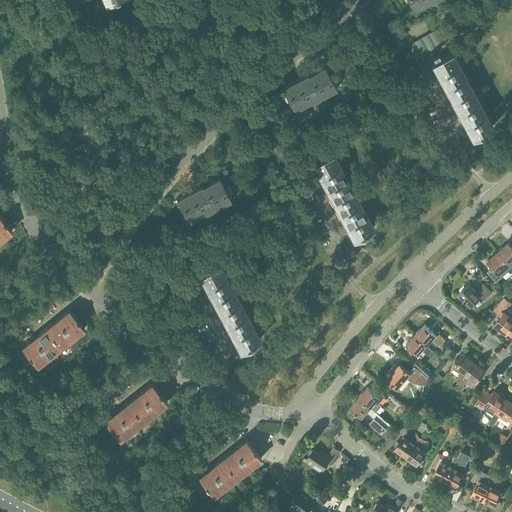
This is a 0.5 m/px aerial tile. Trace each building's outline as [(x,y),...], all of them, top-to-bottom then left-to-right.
[(408,0),(413,9),(429,0),(430,0),(431,1),(432,0),(408,0)] [(420,55),(432,48),(443,42),(436,29),(413,42),(420,55)] [(402,48),(397,51),(401,58),(405,55),(402,48)] [(459,64),(452,52),(441,56),(432,63),(439,75),(459,64)] [(466,77),(459,64),(439,75),(445,88),(466,77)] [(282,88),(295,110),(311,101),(312,102),(337,87),(325,66),(308,75),(308,74),(282,88)] [(466,77),(445,88),(452,100),(472,89),(466,77)] [(479,102),(472,89),(452,100),(459,113),(479,102)] [(479,102),(459,113),(466,125),(486,114),(479,102)] [(493,126),(486,114),(466,125),(472,138),(483,133),(493,126)] [(99,132),(102,133),(107,134),(109,128),(85,121),(84,128),(99,132)] [(65,134),(68,138),(74,133),(70,129),(69,130),(65,126),(51,139),(56,143),(65,134)] [(115,141),(112,143),(113,145),(110,146),(116,159),(122,156),(115,141)] [(323,157),(313,164),(320,177),(341,166),(334,153),(323,157)] [(63,166),(79,177),(83,171),(67,160),(63,166)] [(348,178),(341,166),(320,177),(327,189),(348,178)] [(106,183),(106,185),(110,196),(117,194),(111,177),(104,180),(106,183)] [(202,185),(177,199),(189,221),(206,212),(206,213),(231,199),(220,177),(203,186),(202,185)] [(348,178),(327,189),(334,202),(354,191),(348,178)] [(361,203),(354,191),(334,202),(340,214),(361,203)] [(83,210),(88,205),(75,194),(70,199),(83,210)] [(361,203),(340,214),(347,227),(368,216),(361,203)] [(0,239),(12,230),(0,215),(0,239)] [(375,228),(368,216),(347,227),(354,239),(365,236),(375,228)] [(511,263),(511,245),(509,242),(499,252),(510,264),(511,263),(511,264),(511,263)] [(496,282),(511,267),(511,266),(510,264),(499,252),(488,261),(490,263),(489,264),(493,268),(488,273),(496,282)] [(227,277),(220,264),(209,268),(200,275),(207,288),(227,277)] [(234,289),(227,277),(207,288),(213,300),(234,289)] [(471,305),(480,296),(484,300),(492,292),(484,284),(476,291),(469,284),(459,293),(471,305)] [(234,289),(213,300),(220,313),(240,302),(234,289)] [(499,300),(504,295),(499,290),(495,295),(499,300)] [(496,324),(507,332),(511,325),(511,310),(509,308),(511,304),(503,299),(494,312),(501,317),(496,324)] [(247,314),(240,302),(220,313),(227,325),(247,314)] [(85,328),(69,309),(22,347),(37,366),(85,328)] [(247,314),(227,325),(233,337),(254,327),(247,314)] [(424,324),(415,334),(427,344),(432,339),(440,346),(446,339),(439,333),(437,336),(424,324)] [(260,339),(254,327),(233,337),(240,350),(251,346),(260,339)] [(407,345),(406,347),(410,351),(412,349),(418,354),(423,348),(429,354),(432,350),(427,345),(427,344),(415,334),(406,344),(407,345)] [(70,345),(75,351),(79,348),(74,341),(70,345)] [(445,360),(453,352),(448,347),(440,356),(445,360)] [(459,383),(475,362),(465,354),(460,361),(456,359),(452,365),(455,367),(460,371),(457,375),(459,376),(455,380),(459,383)] [(418,359),(414,364),(420,370),(421,370),(430,378),(434,373),(425,366),(425,365),(418,359)] [(475,362),(459,383),(456,387),(461,391),(464,386),(463,385),(466,381),(467,382),(470,378),(476,383),(486,370),(475,362)] [(400,364),(387,379),(397,388),(406,377),(412,383),(413,382),(424,384),(423,391),(428,392),(430,380),(415,366),(409,372),(400,364)] [(431,380),(430,380),(436,385),(443,377),(437,372),(431,380)] [(120,440),(144,421),(167,402),(152,382),(128,401),(104,420),(120,440)] [(359,396),(359,397),(371,407),(373,409),(376,411),(381,405),(379,403),(385,396),(378,390),(375,393),(368,386),(363,391),(359,395),(359,396)] [(481,410),(492,417),(505,398),(494,391),(491,396),(484,391),(475,405),(482,409),(481,410)] [(390,424),(376,411),(373,409),(371,407),(359,397),(350,407),(351,408),(350,410),(354,414),(356,412),(362,417),(367,411),(375,417),(369,423),(382,434),(390,424)] [(511,411),(511,402),(505,398),(492,417),(488,423),(490,424),(491,424),(493,425),(500,414),(507,419),(511,422),(511,411)] [(424,414),(431,405),(426,400),(419,408),(424,414)] [(403,405),(399,409),(403,414),(409,418),(413,413),(403,405)] [(456,419),(462,423),(468,413),(462,409),(456,419)] [(403,414),(400,418),(405,422),(409,418),(408,418),(403,414)] [(442,426),(449,431),(455,420),(454,420),(454,421),(453,420),(454,418),(450,416),(448,418),(447,417),(442,426)] [(455,420),(449,431),(455,434),(461,424),(455,420)] [(428,426),(423,422),(418,429),(422,433),(428,426)] [(397,441),(394,446),(396,447),(395,448),(406,456),(420,436),(417,433),(414,437),(407,432),(405,436),(404,436),(399,442),(397,441)] [(502,433),(497,441),(503,445),(508,436),(502,433)] [(420,436),(406,456),(417,463),(419,463),(423,459),(421,458),(426,451),(428,447),(421,442),(424,438),(420,436)] [(198,476),(214,496),(262,459),(246,438),(198,476)] [(483,438),(477,449),(483,452),(488,441),(483,438)] [(496,445),(490,441),(483,453),(490,456),(496,445)] [(306,460),(313,465),(312,466),(320,472),(324,467),(328,469),(341,451),(334,446),(328,455),(322,451),(320,453),(313,449),(306,460)] [(461,450),(459,454),(445,480),(450,483),(450,484),(454,486),(455,485),(456,486),(464,473),(461,471),(470,455),(461,450)] [(439,477),(445,480),(459,454),(455,452),(452,457),(452,456),(450,459),(439,452),(431,467),(436,469),(433,473),(435,475),(435,476),(439,478),(439,477)] [(510,455),(506,452),(501,462),(506,464),(510,455)] [(478,481),(472,493),(473,494),(473,496),(477,498),(479,497),(484,499),(498,469),(494,467),(490,475),(480,471),(476,480),(478,481)] [(498,469),(484,499),(489,502),(489,503),(493,505),(494,504),(495,504),(502,490),(495,487),(499,479),(498,479),(502,471),(498,469)] [(331,511),(329,510),(327,511),(318,511),(311,507),(313,505),(299,495),(292,505),(302,511),(331,511)] [(401,500),(396,508),(387,503),(385,506),(378,502),(372,511),(398,511),(404,501),(401,500)]
